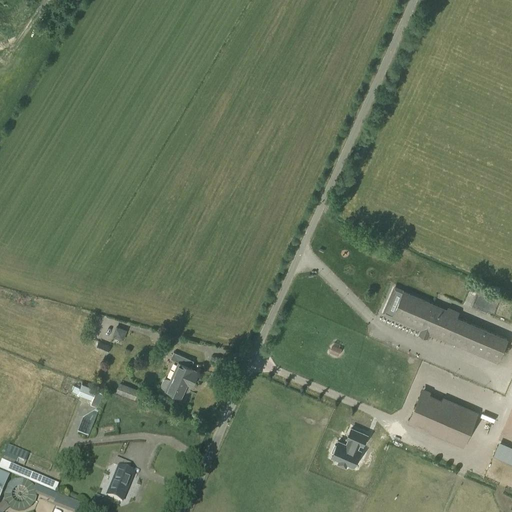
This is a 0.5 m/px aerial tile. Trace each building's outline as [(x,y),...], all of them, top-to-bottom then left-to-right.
[(499,302),(502,294),(487,289),(484,297),(499,302)] [(447,310),(432,304),(405,292),(395,315),(497,360),(506,340),(457,318),(459,313),(448,308),(447,310)] [(127,331),(116,327),(112,338),(123,342),(127,331)] [(338,357),(341,349),(332,345),(329,353),(338,357)] [(191,368),(194,361),(173,352),(170,359),(178,363),(166,391),(181,398),(193,370),(191,368)] [(136,390),(120,383),(116,392),(133,399),(136,390)] [(96,390),(82,384),(78,395),(92,400),(96,390)] [(464,445),(476,416),(424,393),(411,422),(464,445)] [(338,442),(332,458),(339,461),(338,464),(345,467),(347,464),(353,467),(360,451),(357,450),(359,444),(362,446),(367,436),(351,429),(347,439),(349,440),(347,446),(338,442)] [(4,454),(17,459),(20,451),(8,445),(4,454)] [(121,503),(133,474),(127,472),(130,465),(115,459),(113,465),(118,468),(106,497),(121,503)] [(58,485),(1,461),(0,463),(0,470),(55,493),(58,485)] [(0,511),(0,498),(9,477),(0,473),(0,511)]
